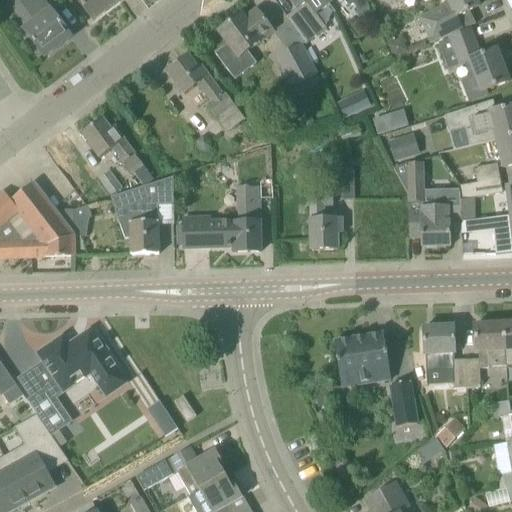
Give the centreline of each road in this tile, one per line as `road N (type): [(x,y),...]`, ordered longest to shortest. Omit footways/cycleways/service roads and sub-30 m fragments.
road 1 (residential): [(234,291),(511,279)]
road 2 (residential): [(234,291),(0,296)]
road 3 (residential): [(296,511),(249,409),(234,291)]
road 4 (residential): [(26,129),(203,0)]
